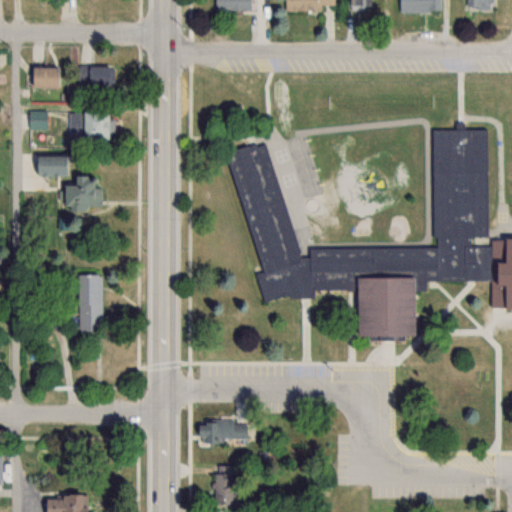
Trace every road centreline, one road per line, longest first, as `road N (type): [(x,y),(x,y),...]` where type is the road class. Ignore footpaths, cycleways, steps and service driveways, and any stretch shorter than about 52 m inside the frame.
road 1 (primary): [(166,511),(166,0)]
road 2 (residential): [(511,471),(398,470),(380,461),(360,409),(332,390),(165,388)]
road 3 (residential): [(511,48),(166,53)]
road 4 (residential): [(166,413),(0,412)]
road 5 (residential): [(0,33),(166,33)]
